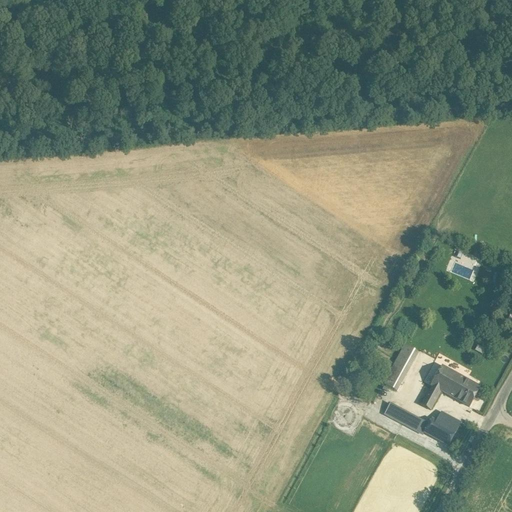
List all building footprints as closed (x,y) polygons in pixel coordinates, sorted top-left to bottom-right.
[(404,346),(383,384),(397,392),(418,353),(404,346)] [(459,376),(441,366),(430,387),(431,387),(441,392),(448,396),(459,376)] [(480,388),(459,376),(448,396),(469,408),(480,388)] [(441,392),(431,387),(420,405),(431,411),(441,392)] [(406,413),(390,405),(384,415),(400,423),(406,413)] [(421,421),(406,413),(400,423),(415,431),(421,421)] [(441,413),(436,422),(431,419),(428,425),(423,433),(448,446),(460,424),(441,413)] [(428,425),(421,421),(415,431),(422,435),(423,433),(428,425)]
